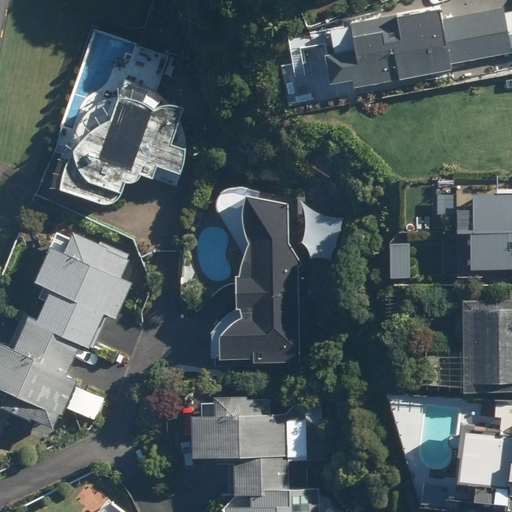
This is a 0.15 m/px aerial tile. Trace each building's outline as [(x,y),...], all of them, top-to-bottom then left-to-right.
[(446,4),(353,20),(354,27),(329,31),(337,79),(359,75),(360,84),(459,68),(457,58),(511,48),(511,6),(448,17),(446,4)] [(86,99),(63,182),(111,201),(122,201),(129,194),(136,179),(151,171),(183,183),(195,147),(180,141),(192,106),(158,94),(170,60),(130,46),(124,63),(118,60),(106,84),(86,99)] [(249,257),(245,274),(244,306),(218,328),(217,356),(304,360),(304,260),(293,242),(294,206),(258,187),(256,186),(255,185),(253,185),(251,185),(250,184),(248,184),(246,184),(245,184),(243,185),(241,185),(240,185),(238,186),(237,187),(235,188),(234,189),(232,190),(231,191),(230,192),(229,193),(228,195),(227,196),(226,198),(226,199),(225,201),(225,202),(224,204),(224,206),(224,208),(224,209),(224,211),(225,213),(225,214),(226,216),(226,217),(227,219),(249,257)] [(511,190),(477,189),(474,266),(511,267),(511,190)] [(139,253),(66,222),(43,276),(53,280),(46,296),(52,298),(44,316),(25,309),(12,341),(2,336),(0,340),(0,387),(3,382),(14,387),(7,404),(61,426),(69,406),(98,418),(108,395),(83,385),(86,378),(74,373),(87,343),(96,347),(111,311),(124,316),(139,281),(129,276),(139,253)] [(414,243),(394,242),(393,275),(412,276),(414,243)] [(434,383),(468,385),(468,392),(511,393),(511,297),(470,296),(469,353),(436,351),(434,383)] [(219,399),(200,399),(199,453),(242,454),(241,467),(235,467),(233,511),(328,511),(329,484),(296,483),(297,457),(327,458),(328,401),(295,401),(295,413),(278,413),(279,396),(219,395),(219,399)] [(511,399),(507,399),(460,396),(458,436),(452,435),(451,451),(463,452),(459,498),(504,501),(504,511),(511,511),(511,399)] [(131,511),(113,500),(105,511),(131,511)]
